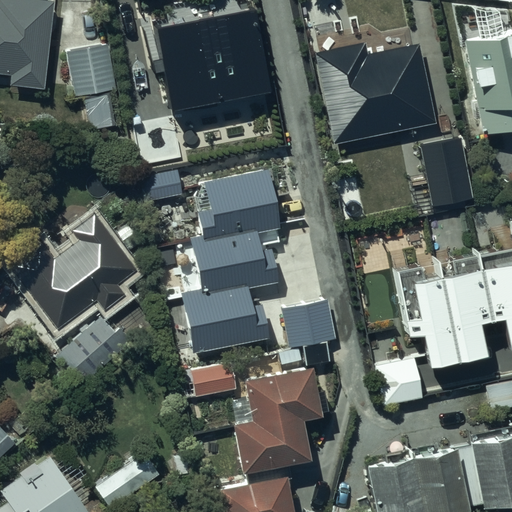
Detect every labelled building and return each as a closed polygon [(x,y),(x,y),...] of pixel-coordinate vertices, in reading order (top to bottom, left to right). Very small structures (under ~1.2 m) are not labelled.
[(48,0),(0,0),(0,68),(5,69),(4,78),(39,82),(48,0)] [(150,24),(167,107),(266,88),(249,4),(150,24)] [(495,19),(451,30),(470,123),(511,114),(511,56),(504,58),(502,49),(507,48),(501,21),(495,22),(495,19)] [(362,38),(311,48),(329,139),(431,118),(415,39),(365,49),(362,38)] [(105,39),(63,47),(71,91),(113,84),(105,39)] [(175,125),(130,132),(135,164),(211,152),(207,129),(176,134),(175,125)] [(464,131),(414,141),(429,212),(478,202),(464,131)] [(135,169),(138,195),(177,189),(173,163),(135,169)] [(185,278),(193,277),(194,284),(176,287),(186,348),(265,333),(259,298),(247,300),(244,284),(275,278),(268,241),(256,243),(254,229),(274,226),(263,164),(198,175),(202,201),(191,203),(195,230),(184,232),(190,262),(182,263),(185,278)] [(131,264),(90,208),(68,225),(76,236),(50,255),(36,236),(5,259),(52,323),(92,294),(99,303),(120,288),(113,278),(131,264)] [(511,217),(506,219),(509,232),(428,246),(431,266),(418,269),(416,260),(390,265),(401,328),(414,326),(419,357),(477,347),(471,313),(494,309),(500,341),(511,338),(511,217)] [(321,295),(279,304),(288,345),(329,336),(321,295)] [(417,393),(409,351),(370,359),(378,400),(417,393)] [(305,358),(237,370),(245,411),(227,413),(234,464),(303,451),(295,410),(314,407),(305,358)] [(229,359),(192,365),(196,390),(232,384),(229,359)] [(511,375),(482,380),(486,406),(511,401),(511,375)] [(465,428),(466,432),(463,432),(464,438),(421,445),(421,440),(378,447),(379,452),(359,455),(369,511),(403,511),(511,491),(511,423),(508,424),(507,420),(465,428)] [(0,451),(14,437),(0,423),(0,451)] [(155,468),(139,446),(90,483),(107,504),(155,468)] [(0,511),(82,511),(87,509),(44,449),(0,480),(0,492),(2,496),(0,497),(0,511)] [(286,511),(279,466),(211,479),(216,511),(286,511)] [(328,511),(352,511),(354,508),(331,502),(328,511)]
